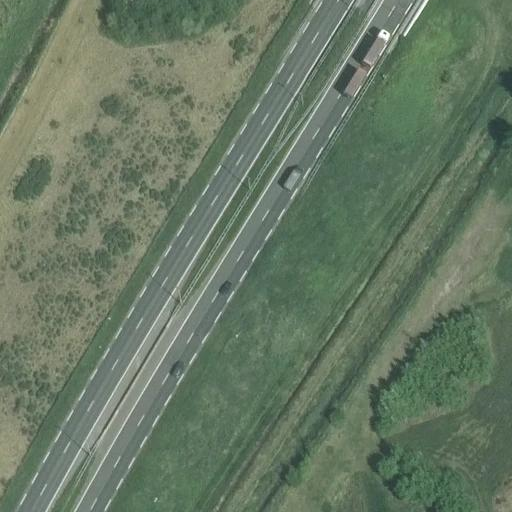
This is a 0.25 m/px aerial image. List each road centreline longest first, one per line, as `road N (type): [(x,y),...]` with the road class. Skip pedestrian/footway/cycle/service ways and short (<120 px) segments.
road 1 (primary): [(90,511),(401,0)]
road 2 (primary): [(341,0),(30,511)]
